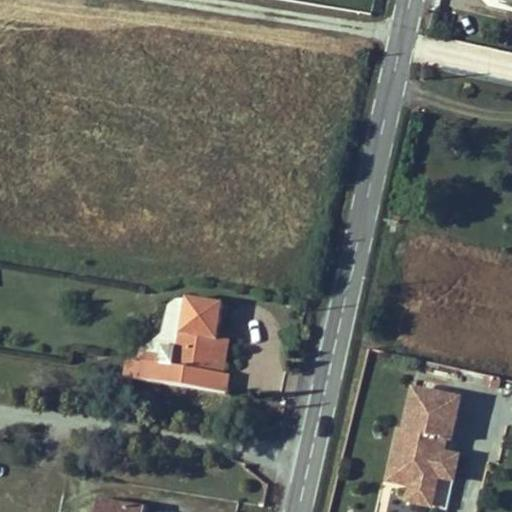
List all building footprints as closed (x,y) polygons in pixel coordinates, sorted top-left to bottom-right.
[(159,347),(157,356),(157,358),(143,356),(142,363),(125,361),(123,378),(224,394),(227,376),(220,375),(211,374),(216,340),(221,304),(185,300),(177,350),(159,347)] [(211,374),(220,375),(225,341),(216,340),(211,374)] [(399,438),(390,481),(412,486),(436,492),(439,478),(444,455),(447,442),(452,443),(461,402),(415,391),(406,431),(404,439),(399,438)] [(460,458),(444,455),(439,478),(454,482),(460,458)] [(436,492),(412,486),(409,502),(432,507),(436,492)]
